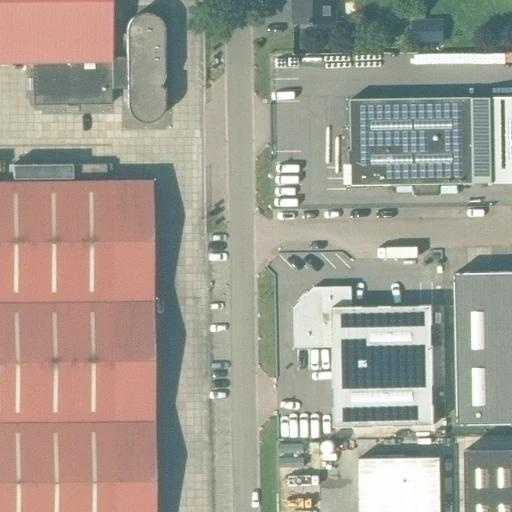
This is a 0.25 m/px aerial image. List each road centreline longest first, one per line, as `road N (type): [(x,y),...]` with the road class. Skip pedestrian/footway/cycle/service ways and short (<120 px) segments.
road 1 (unclassified): [(246,511),(241,0)]
road 2 (unknown): [(243,261),(511,261)]
